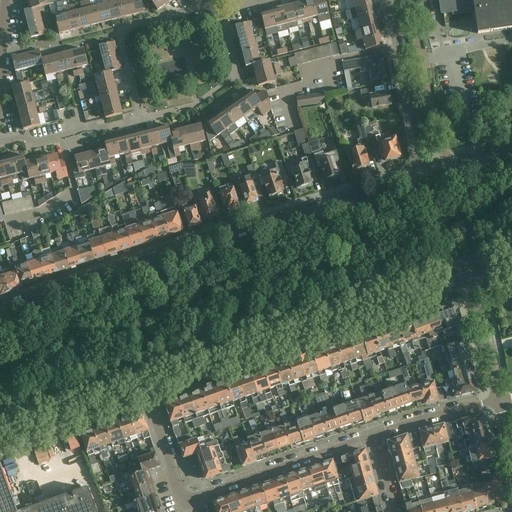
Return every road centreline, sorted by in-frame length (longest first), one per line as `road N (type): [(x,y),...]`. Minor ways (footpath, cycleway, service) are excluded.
road 1 (residential): [(0,313),(420,171)]
road 2 (secondary): [(142,390),(467,279)]
road 3 (residential): [(142,390),(181,503),(372,435)]
road 4 (residential): [(138,120),(196,103),(235,79),(214,7),(119,27)]
road 5 (residential): [(294,128),(286,97),(311,90),(338,60),(395,48)]
road 6 (secondary): [(0,436),(142,390)]
road 7 (residential): [(0,144),(42,143),(138,120)]
road 8 (residential): [(372,435),(496,400)]
road 9 (residential): [(420,171),(395,48)]
road 10 (residential): [(496,400),(467,279)]
